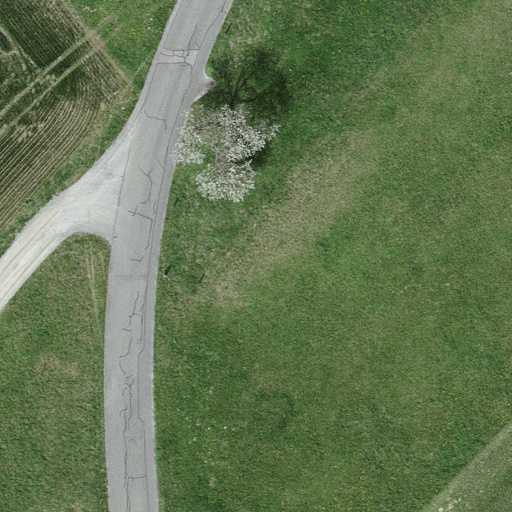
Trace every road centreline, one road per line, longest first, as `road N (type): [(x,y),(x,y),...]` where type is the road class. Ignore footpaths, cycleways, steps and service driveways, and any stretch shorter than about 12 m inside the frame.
road 1 (unclassified): [(143,178),(128,324),(134,511)]
road 2 (unclassified): [(206,0),(143,178)]
road 3 (residential): [(0,290),(59,217),(143,178)]
